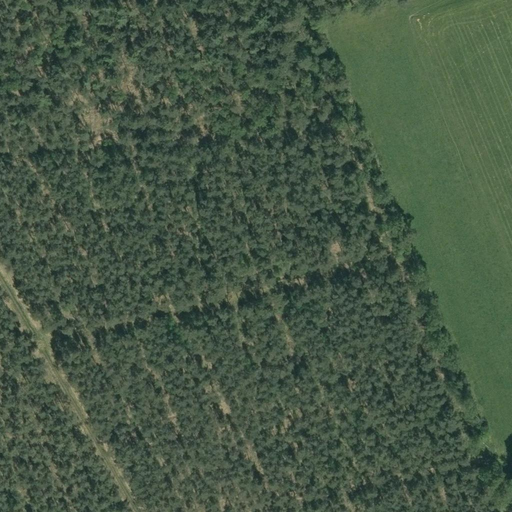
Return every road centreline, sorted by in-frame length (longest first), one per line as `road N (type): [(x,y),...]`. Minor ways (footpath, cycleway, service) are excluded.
road 1 (track): [(0,262),(140,511)]
road 2 (track): [(511,448),(245,511)]
